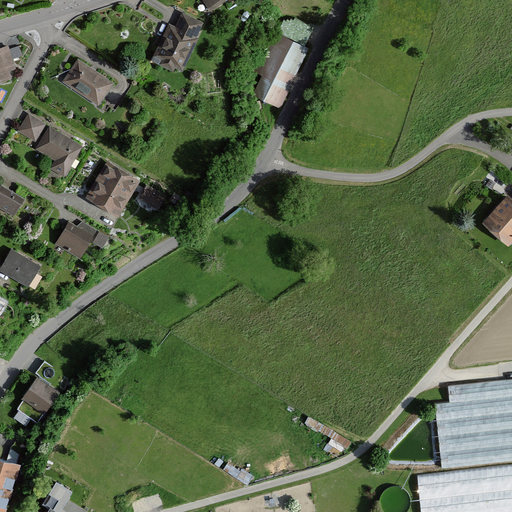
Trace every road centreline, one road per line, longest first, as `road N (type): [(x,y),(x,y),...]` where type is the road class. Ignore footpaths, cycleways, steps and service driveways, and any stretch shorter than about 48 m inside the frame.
road 1 (residential): [(511,281),(355,454),(172,511)]
road 2 (residential): [(0,385),(58,319),(208,221),(264,160)]
road 3 (residential): [(264,160),(331,176),(380,177),(470,119),(511,111)]
road 4 (residential): [(264,160),(346,0)]
road 5 (residential): [(44,15),(47,35),(0,130)]
